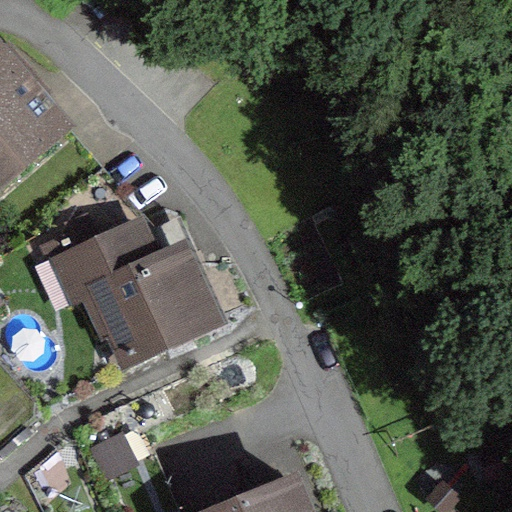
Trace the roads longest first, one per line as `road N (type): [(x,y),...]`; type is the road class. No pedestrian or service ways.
road 1 (residential): [(283,320),(178,162),(7,0)]
road 2 (residential): [(0,476),(68,416),(283,320)]
road 3 (residential): [(367,511),(283,320)]
